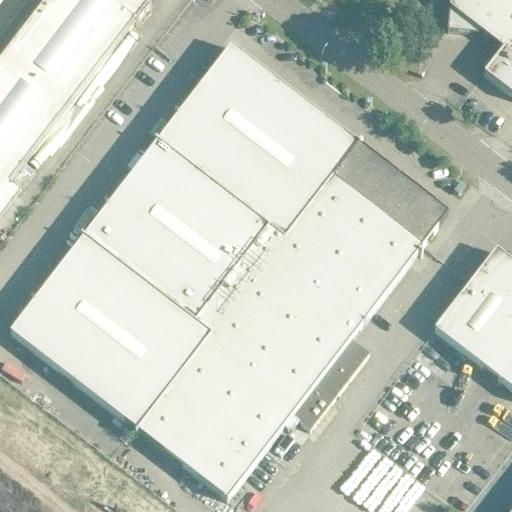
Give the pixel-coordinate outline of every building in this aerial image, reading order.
[(0,190),(7,191),(154,0),(50,0),(0,65),(0,190)] [(511,0),(447,0),(444,46),(474,48),(497,64),(497,70),(482,91),(511,111),(511,0)] [(359,150),(361,147),(360,146),(357,149),(230,51),(83,243),(195,329),(269,233),(285,245),(359,150)] [(419,257),(424,250),(437,233),(433,229),(430,212),(434,208),(359,150),(285,245),(269,233),(195,329),(211,341),(137,437),(227,506),(284,433),(290,437),(298,426),(310,436),(324,418),(316,413),(329,397),(336,402),(369,359),(351,345),(418,258),(420,261),(422,259),(419,257)] [(137,437),(211,341),(195,329),(83,243),(9,339),(137,437)] [(511,267),(496,255),(434,335),(511,395),(511,267)] [(162,511),(0,386),(0,511),(162,511)] [(324,418),(336,402),(329,397),(316,413),(324,418)]
